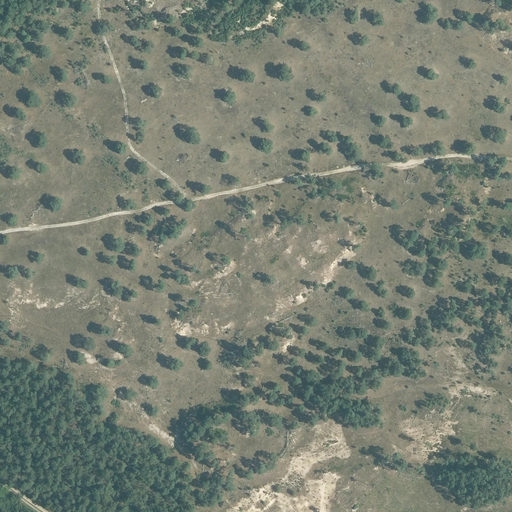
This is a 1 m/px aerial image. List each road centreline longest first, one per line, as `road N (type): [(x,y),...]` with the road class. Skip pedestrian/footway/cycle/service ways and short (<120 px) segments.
road 1 (track): [(0,233),(361,166),(449,155),(511,159)]
road 2 (track): [(196,199),(128,140),(99,0)]
